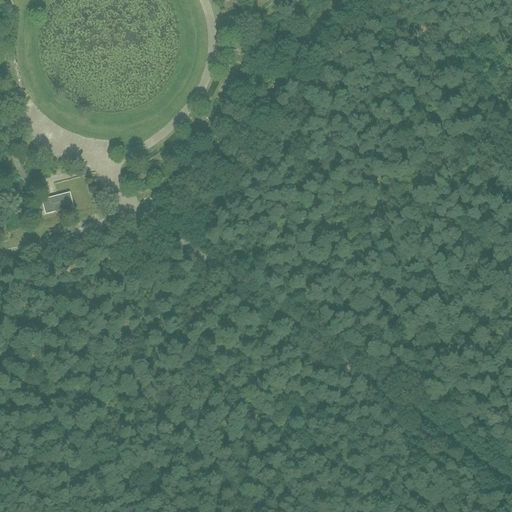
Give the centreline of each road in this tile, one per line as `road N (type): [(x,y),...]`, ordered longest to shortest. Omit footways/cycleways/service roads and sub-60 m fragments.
road 1 (unknown): [(0,293),(58,271),(140,256),(192,220),(269,151),(309,89),(373,26),(385,0)]
road 2 (unclassified): [(511,484),(134,208)]
road 3 (unclassified): [(134,208),(206,159),(347,0)]
road 4 (unclassified): [(0,254),(79,235),(134,208)]
